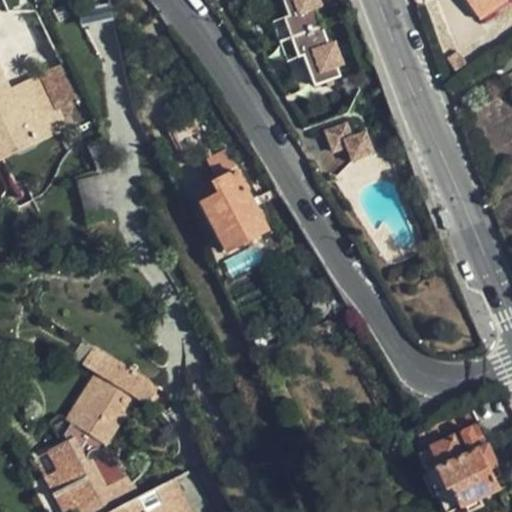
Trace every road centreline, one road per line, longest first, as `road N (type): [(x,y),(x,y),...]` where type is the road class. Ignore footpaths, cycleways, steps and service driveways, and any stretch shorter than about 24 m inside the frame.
road 1 (unclassified): [(169,0),(410,366),(443,382),(511,365)]
road 2 (tertiary): [(376,0),(511,325)]
